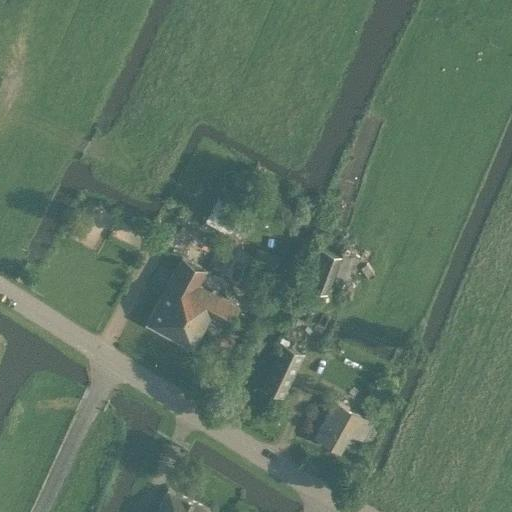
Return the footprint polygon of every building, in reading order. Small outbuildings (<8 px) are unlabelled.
[(221,185),(209,208),(219,214),(231,190),(221,185)] [(247,199),(234,222),(245,228),(257,204),(247,199)] [(111,210),(104,227),(134,239),(141,222),(111,210)] [(223,226),(217,243),(226,247),(233,230),(223,226)] [(321,233),(308,269),(330,278),(344,242),(321,233)] [(149,314),(171,325),(198,273),(199,274),(209,256),(185,244),(149,314)] [(240,295),(199,274),(198,273),(171,325),(193,336),(210,303),(230,314),(240,295)] [(265,373),(287,384),(308,340),(286,330),(265,373)] [(379,374),(369,392),(384,400),(394,383),(379,374)] [(365,426),(374,409),(339,389),(319,423),(343,436),(352,420),(365,426)] [(206,511),(214,496),(171,476),(154,511),(206,511)]
